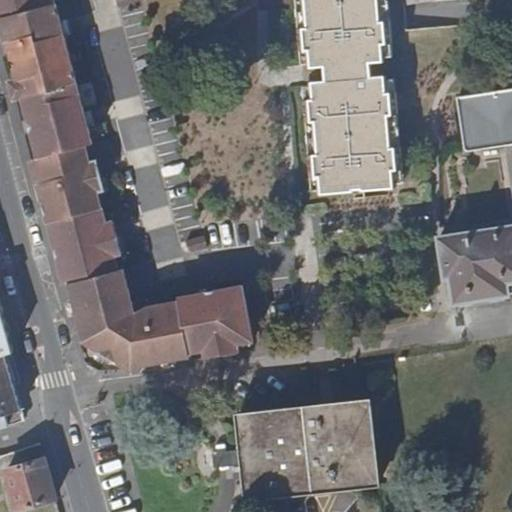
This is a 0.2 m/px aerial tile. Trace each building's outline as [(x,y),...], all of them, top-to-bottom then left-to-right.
[(98,353),(103,356),(125,370),(144,367),(149,371),(162,368),(160,358),(172,356),(174,366),(194,363),(194,359),(224,353),(223,343),(236,341),(237,351),(258,348),(255,329),(254,325),(249,294),(185,306),(185,310),(153,316),(147,324),(134,316),(136,312),(133,300),(127,277),(120,278),(112,246),(102,249),(100,237),(110,235),(105,217),(103,218),(94,180),(85,183),(83,172),(91,169),(87,150),(95,148),(89,127),(78,130),(76,119),(86,116),(82,100),(71,102),(68,91),(79,88),(75,68),(63,71),(60,60),(72,57),(67,37),(56,40),(53,29),(64,26),(59,7),(52,8),(50,0),(0,0),(0,23),(5,22),(20,83),(13,85),(17,104),(25,102),(40,161),(32,164),(48,229),(50,229),(68,291),(74,290),(79,312),(89,310),(92,322),(82,325),(86,338),(94,338),(98,353)] [(117,0),(120,9),(142,3),(141,0),(117,0)] [(301,0),(303,29),(296,29),(297,52),(305,52),(306,69),(321,68),(321,75),(321,83),(307,83),(308,102),(300,102),(301,124),(309,124),(311,157),(304,157),(305,179),(313,179),(314,196),(389,192),(388,175),(395,174),(394,152),(386,152),(385,120),(392,119),(391,97),(383,97),(382,80),(368,80),(367,65),(381,65),(380,47),(387,47),(387,24),(379,24),(377,0),(301,0)] [(67,37),(64,26),(53,29),(56,40),(67,37)] [(511,91),(453,102),(462,151),(506,143),(511,142),(511,91)] [(89,127),(86,116),(76,119),(78,130),(89,127)] [(94,180),(91,169),(83,172),(85,183),(94,180)] [(511,279),(511,221),(438,235),(444,273),(449,273),(454,302),(509,293),(508,280),(511,279)] [(112,246),(110,235),(100,237),(102,249),(112,246)] [(0,307),(0,351),(2,351),(9,349),(12,348),(0,307)] [(92,322),(89,310),(79,312),(82,325),(92,322)] [(237,351),(236,341),(223,343),(224,353),(237,351)] [(2,351),(0,351),(0,424),(5,423),(4,418),(20,414),(2,351)] [(174,366),(172,356),(160,358),(162,368),(174,366)] [(382,484),(375,401),(335,406),(318,408),(273,413),(272,410),(265,410),(265,414),(244,417),(247,450),(249,467),(250,474),(252,498),(319,491),(382,484)] [(249,467),(247,450),(232,451),(219,453),(220,469),(249,467)] [(53,496),(40,456),(6,466),(18,507),(53,496)]
